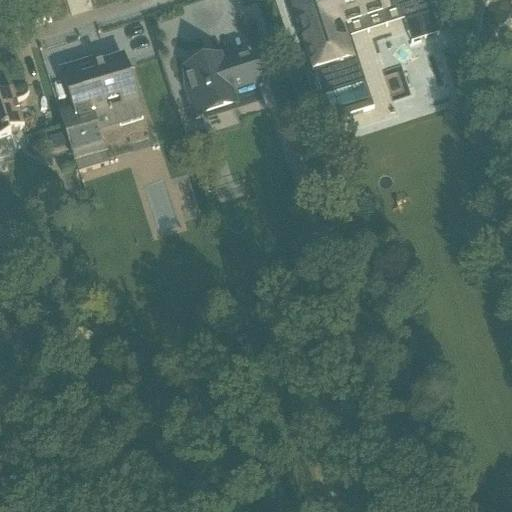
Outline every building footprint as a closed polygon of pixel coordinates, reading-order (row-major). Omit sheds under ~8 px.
[(372,96),(370,88),(365,86),(364,83),(347,89),(340,66),(356,61),(346,28),(363,23),(355,0),(307,0),(291,5),(322,99),(321,100),(327,118),(370,103),(369,100),(372,96)] [(214,64),(190,72),(196,91),(191,92),(200,119),(240,106),(236,95),(266,85),(256,56),(216,70),(214,64)] [(74,112),(60,116),(76,167),(107,157),(100,135),(96,122),(115,116),(119,129),(143,121),(139,108),(124,59),(95,68),(93,63),(61,73),(67,92),(74,112)] [(499,90),(501,89),(503,99),(510,96),(507,87),(511,85),(509,77),(497,80),(499,90)] [(0,144),(11,141),(10,136),(25,131),(13,94),(0,98),(0,144)] [(320,269),(320,272),(324,285),(329,299),(349,293),(340,263),(320,269)]
